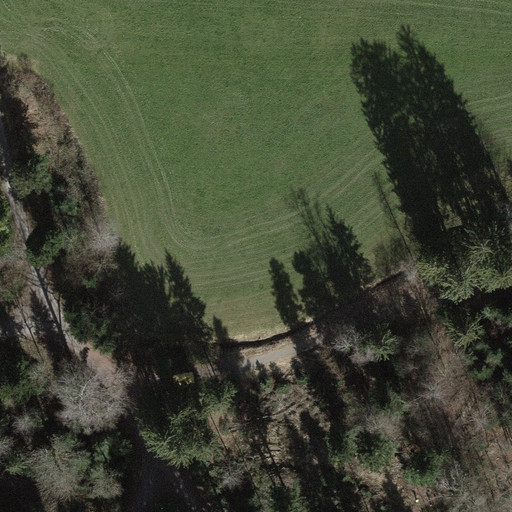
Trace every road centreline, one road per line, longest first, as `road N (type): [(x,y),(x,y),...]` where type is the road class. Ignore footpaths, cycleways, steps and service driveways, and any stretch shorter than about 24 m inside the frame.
road 1 (track): [(511,291),(488,285),(238,376),(112,407)]
road 2 (track): [(0,152),(46,311),(159,477)]
